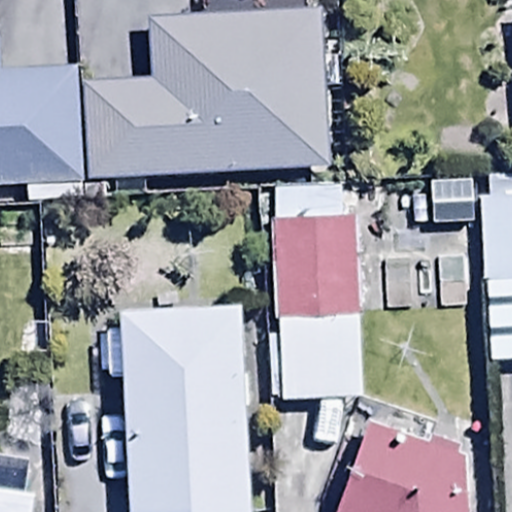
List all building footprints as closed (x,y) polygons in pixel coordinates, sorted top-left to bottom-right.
[(84,93),(92,189),(328,179),(321,15),(144,23),(147,90),(84,93)] [(74,80),(1,83),(0,66),(0,196),(23,195),(24,214),(80,211),(74,80)] [(511,291),(511,184),(488,186),(489,206),(476,207),(480,293),(511,291)] [(360,408),(355,228),(305,229),(304,200),(271,201),(275,344),(266,345),(268,411),(360,408)] [(252,511),(242,315),(121,321),(122,339),(105,340),(107,387),(121,386),(126,511),(252,511)] [(465,511),(463,460),(366,430),(340,511),(465,511)] [(32,511),(33,504),(25,503),(30,467),(0,462),(0,511),(32,511)]
